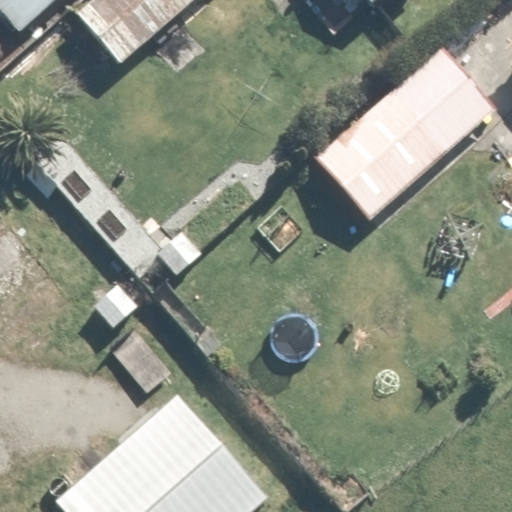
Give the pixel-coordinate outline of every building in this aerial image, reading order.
[(0,0),(0,23),(9,33),(48,0),(0,0)] [(78,0),(68,10),(113,62),(184,0),(78,0)] [(511,38),(497,52),(511,68),(511,38)] [(333,180),(366,217),(490,104),(450,60),(397,108),(380,89),(297,164),(321,191),(333,180)] [(15,221),(0,232),(0,305),(50,267),(15,221)] [(171,393),(166,397),(46,498),(57,511),(241,511),(259,497),(171,393)] [(401,435),(361,399),(313,452),(352,488),(401,435)]
